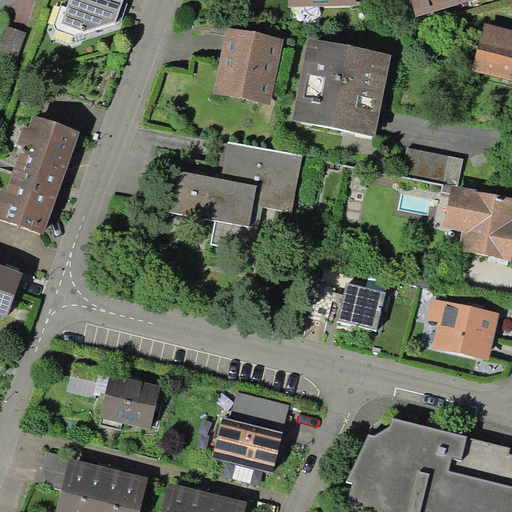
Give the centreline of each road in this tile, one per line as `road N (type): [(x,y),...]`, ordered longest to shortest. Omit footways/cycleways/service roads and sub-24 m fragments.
road 1 (residential): [(164,0),(64,291)]
road 2 (residential): [(64,291),(351,374)]
road 3 (residential): [(64,291),(0,468)]
road 4 (residential): [(351,374),(511,407)]
road 5 (residential): [(290,511),(351,374)]
